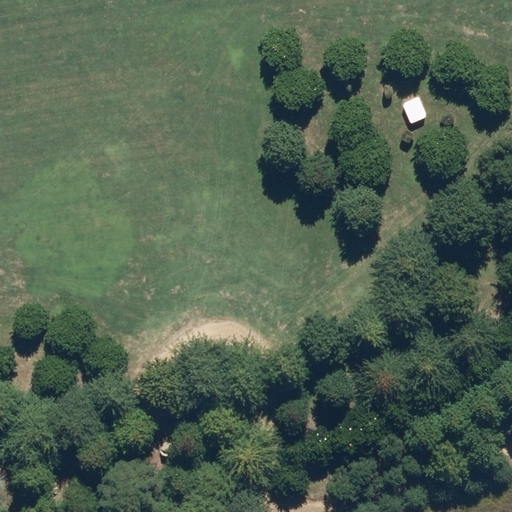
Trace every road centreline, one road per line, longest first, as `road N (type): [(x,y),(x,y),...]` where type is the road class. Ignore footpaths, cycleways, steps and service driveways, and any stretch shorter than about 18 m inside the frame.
road 1 (track): [(0,454),(319,511)]
road 2 (track): [(332,511),(511,433)]
